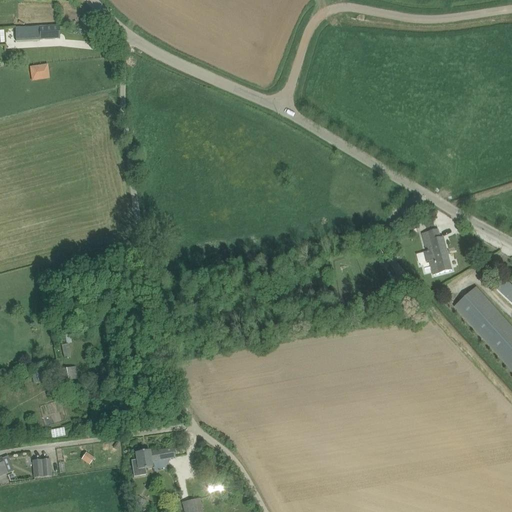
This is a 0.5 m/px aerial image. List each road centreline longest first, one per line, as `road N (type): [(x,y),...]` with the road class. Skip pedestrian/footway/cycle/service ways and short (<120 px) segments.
road 1 (unclassified): [(195,427),(160,353),(121,85),(125,33)]
road 2 (unclassified): [(281,109),(310,29),(332,9),(410,19),(511,9)]
road 3 (unclassified): [(511,241),(281,109)]
road 4 (unclassified): [(0,453),(195,427)]
road 5 (unclassified): [(281,109),(125,33)]
